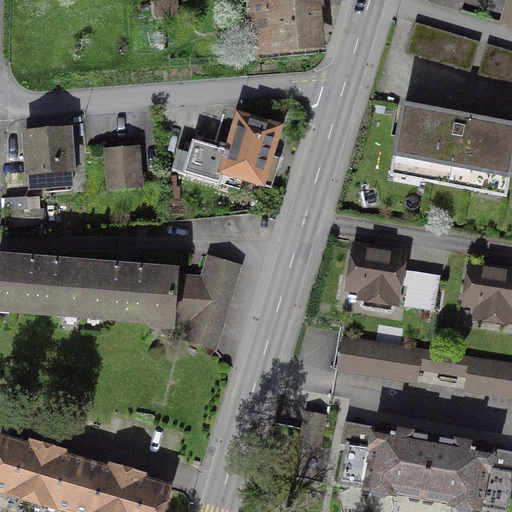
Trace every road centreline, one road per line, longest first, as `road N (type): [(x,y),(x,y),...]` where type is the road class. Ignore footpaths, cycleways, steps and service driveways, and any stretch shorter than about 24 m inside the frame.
road 1 (tertiary): [(339,96),(215,511)]
road 2 (residential): [(0,103),(294,88),(339,96)]
road 3 (unknown): [(258,368),(511,418)]
